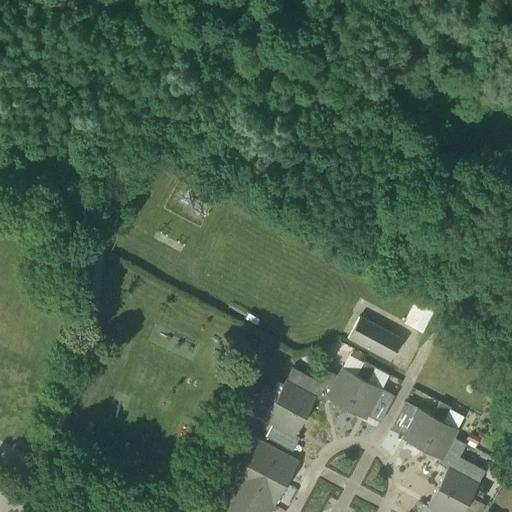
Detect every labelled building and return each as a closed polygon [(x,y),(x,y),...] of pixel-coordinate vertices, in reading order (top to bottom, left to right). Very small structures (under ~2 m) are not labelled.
[(406,320),(424,328),(435,303),(417,295),(406,320)] [(390,359),(401,339),(359,316),(348,336),(390,359)] [(319,350),(322,360),(329,358),(326,348),(319,350)] [(349,354),(343,367),(342,366),(337,375),(325,368),(318,380),(324,402),(327,398),(346,408),(370,363),(364,360),(363,361),(349,354)] [(395,395),(393,394),(367,380),(375,366),(370,363),(346,408),(365,418),(368,415),(380,422),(395,395)] [(324,402),(318,380),(292,367),(277,393),(263,386),(261,391),(305,415),(315,397),(324,402)] [(305,415),(261,391),(257,397),(271,405),(264,419),(272,423),(265,436),(292,450),(299,436),(295,434),(305,415)] [(444,403),(439,400),(432,414),(405,400),(391,427),(403,434),(401,437),(421,448),(444,403)] [(451,406),(444,403),(421,448),(440,458),(438,462),(459,456),(466,443),(453,436),(457,428),(443,420),(451,406)] [(465,437),(468,439),(475,443),(478,438),(470,434),(468,432),(465,437)] [(254,437),(241,461),(285,485),(296,464),(294,458),(254,437)] [(485,469),(459,456),(438,462),(447,467),(437,486),(481,510),(484,504),(470,496),(485,469)] [(241,461),(230,482),(274,505),(285,485),(241,461)] [(219,470),(216,475),(223,478),(226,473),(219,470)] [(230,482),(219,502),(237,511),(270,511),(274,505),(230,482)] [(472,511),(480,511),(481,510),(437,486),(427,505),(423,502),(417,511),(461,511),(464,508),(472,511)] [(237,511),(219,502),(214,511),(237,511)]
